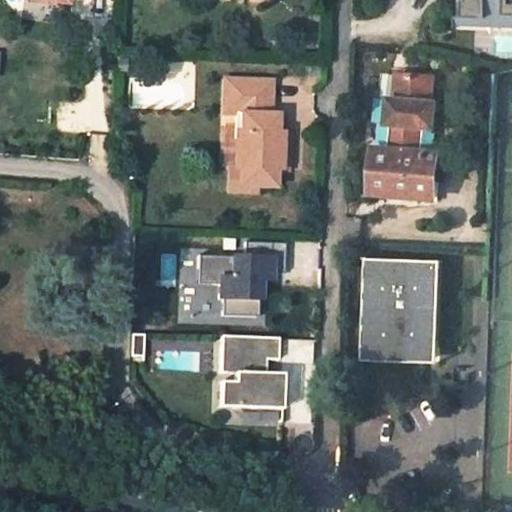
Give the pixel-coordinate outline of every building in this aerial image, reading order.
[(511,0),(460,0),(459,17),(452,17),(451,27),(511,29),(511,0)] [(371,193),(433,199),(438,155),(418,152),(420,128),(433,128),(434,103),(429,102),(430,78),(397,74),(395,97),(389,97),(386,123),(393,125),(391,150),(375,149),(371,193)] [(263,81),(218,78),(215,112),(227,113),(224,167),(218,167),(217,190),(243,192),(244,187),(262,188),(264,170),(275,171),(276,135),(266,133),(267,115),(261,114),(263,81)] [(288,247),(248,244),(247,259),(201,256),(199,283),(221,285),(220,300),(224,300),(223,315),(259,319),(262,275),(287,277),(288,247)] [(441,259),(365,257),(363,359),(438,361),(441,259)] [(276,341),(219,335),(216,372),(231,374),(230,383),(228,408),(275,413),(278,377),(261,376),(262,362),(274,363),(276,341)] [(228,408),(230,383),(216,382),(213,407),(228,408)]
